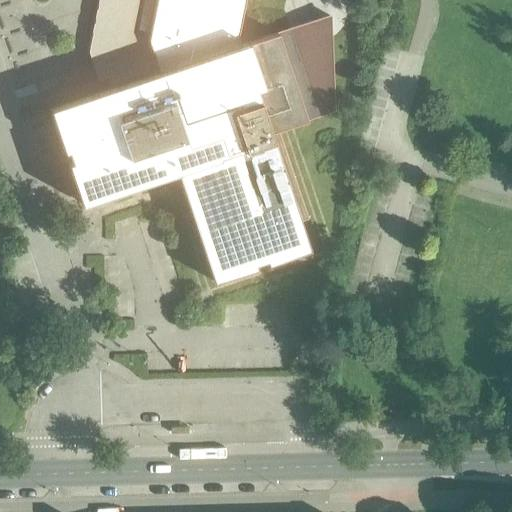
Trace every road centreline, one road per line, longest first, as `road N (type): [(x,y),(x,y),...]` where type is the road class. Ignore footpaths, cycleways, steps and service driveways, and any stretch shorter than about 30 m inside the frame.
road 1 (tertiary): [(0,476),(389,466)]
road 2 (tertiary): [(389,466),(509,463)]
